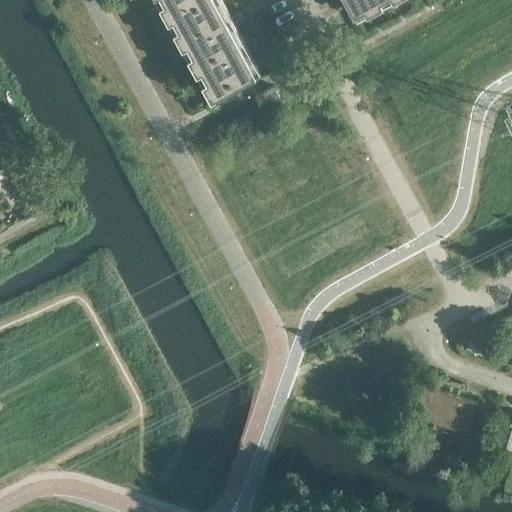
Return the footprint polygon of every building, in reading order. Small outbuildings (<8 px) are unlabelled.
[(165,0),(217,93),(261,69),(251,51),(258,46),(253,37),(246,41),(237,24),(244,20),(239,12),(232,15),(223,0),(165,0)] [(346,0),(353,12),(375,0),(346,0)] [(274,85),(254,95),(261,108),(281,97),(274,85)] [(471,340),(478,353),(486,349),(479,335),(471,340)] [(467,431),(478,400),(424,382),(413,413),(467,431)]
